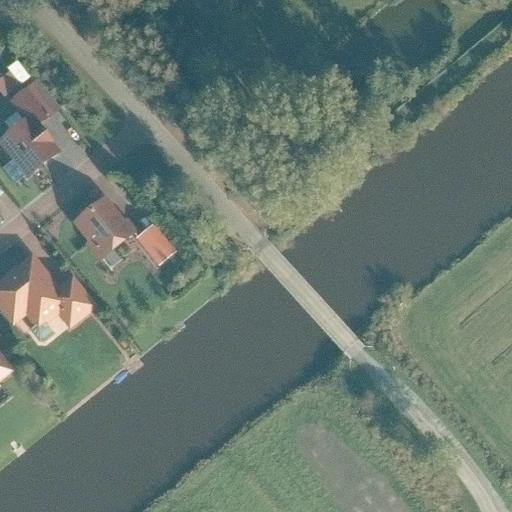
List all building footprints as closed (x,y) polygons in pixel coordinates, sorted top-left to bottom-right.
[(0,81),(0,85),(10,98),(37,77),(25,62),(0,81)] [(34,121),(2,147),(31,182),(63,157),(34,121)] [(138,240),(107,203),(76,229),(106,266),(138,240)] [(141,239),(165,268),(185,251),(162,223),(141,239)] [(36,258),(0,286),(0,307),(18,330),(31,320),(43,334),(64,318),(75,332),(101,312),(77,282),(64,292),(36,258)] [(0,388),(21,374),(0,344),(0,388)]
